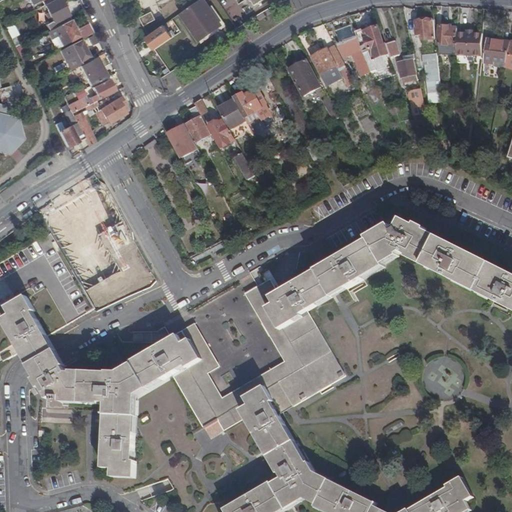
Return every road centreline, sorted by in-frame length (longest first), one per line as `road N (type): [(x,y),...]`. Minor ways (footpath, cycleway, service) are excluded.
road 1 (residential): [(182,291),(398,183),(427,185),(511,225)]
road 2 (residential): [(17,506),(13,384),(26,366),(141,301),(182,291)]
road 3 (tertiary): [(358,0),(298,19),(160,112)]
road 4 (residential): [(114,168),(115,183),(178,284)]
road 5 (residential): [(178,284),(114,168)]
road 6 (residential): [(90,0),(152,117)]
road 7 (tertiary): [(103,151),(0,219)]
road 8 (residential): [(160,112),(127,52),(112,0)]
